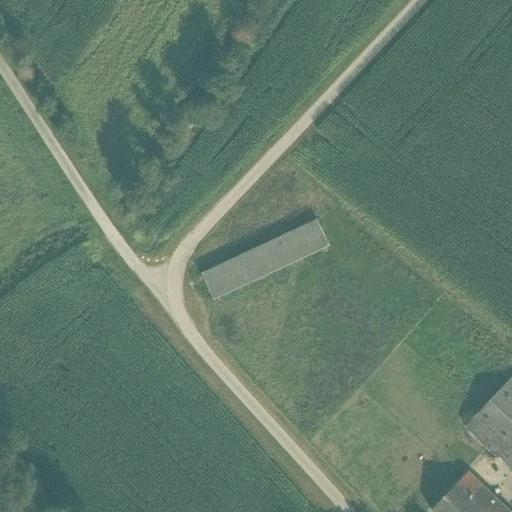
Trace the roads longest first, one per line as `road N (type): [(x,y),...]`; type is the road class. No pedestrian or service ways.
road 1 (unclassified): [(419,0),(148,284)]
road 2 (unclassified): [(344,511),(148,284)]
road 3 (unclassified): [(148,284),(0,64)]
